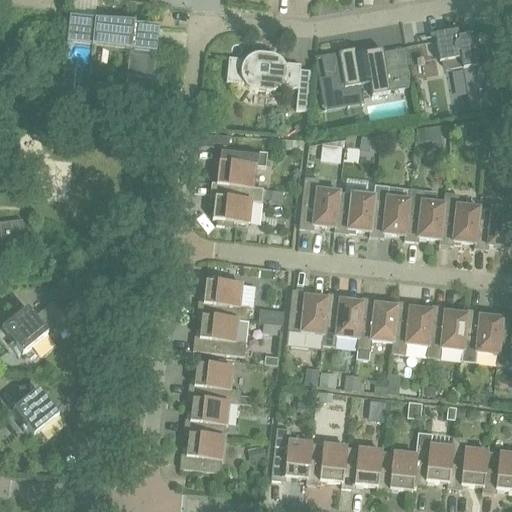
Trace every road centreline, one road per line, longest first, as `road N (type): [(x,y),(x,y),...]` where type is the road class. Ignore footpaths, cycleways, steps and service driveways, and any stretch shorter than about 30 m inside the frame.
road 1 (residential): [(177,250),(198,23),(320,27),(483,0)]
road 2 (residential): [(177,250),(511,285)]
road 3 (residential): [(147,505),(177,250)]
road 4 (residential): [(147,505),(0,488)]
